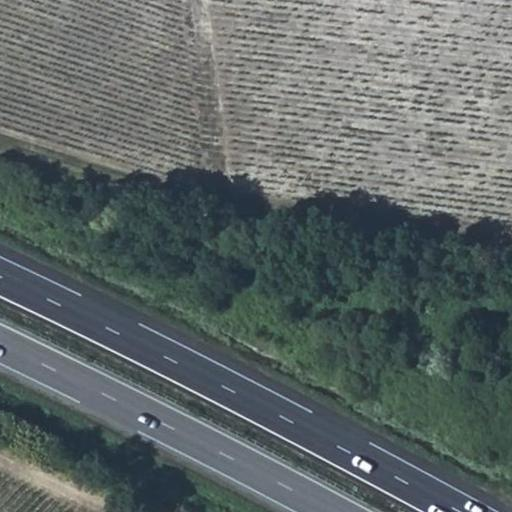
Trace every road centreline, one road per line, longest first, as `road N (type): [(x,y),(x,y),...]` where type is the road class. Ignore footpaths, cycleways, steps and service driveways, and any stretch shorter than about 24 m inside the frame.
road 1 (trunk): [(458,511),(0,276)]
road 2 (trunk): [(0,342),(333,511)]
